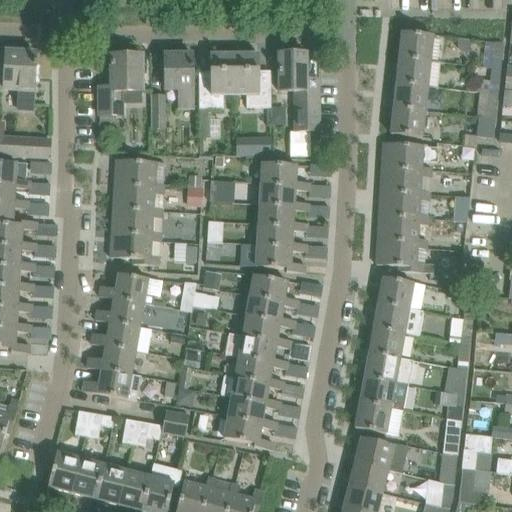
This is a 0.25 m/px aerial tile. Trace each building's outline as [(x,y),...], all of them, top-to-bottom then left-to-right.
[(402,34),(399,59),(430,62),(433,37),(402,34)] [(494,44),(492,69),(501,70),(503,45),(494,44)] [(19,92),(18,111),(32,112),(35,67),(37,68),(37,63),(35,63),(35,55),(6,53),(4,91),(19,92)] [(234,91),(234,55),(210,56),(211,77),(200,77),(200,73),(199,73),(200,110),(224,110),(224,91),(234,91)] [(258,55),(234,55),(234,91),(246,91),(246,110),(271,110),(271,77),(259,77),(258,55)] [(278,55),(279,75),(279,93),(295,93),(295,133),(319,133),(319,81),(307,81),(306,55),(278,55)] [(142,92),(142,76),(142,56),(111,57),(111,89),(98,89),(99,117),(123,116),(122,92),(142,92)] [(165,56),(165,91),(179,91),(179,108),(193,108),(192,56),(165,56)] [(399,59),(396,85),(427,88),(430,62),(399,59)] [(491,82),(489,95),(498,96),(501,70),(492,69),(491,82)] [(396,85),(393,110),(425,113),(427,88),(396,85)] [(489,95),(487,120),(495,121),(498,96),(489,95)] [(166,130),(165,98),(152,98),(153,130),(166,130)] [(425,113),(393,110),(391,136),(422,139),(425,113)] [(495,121),(487,120),(484,139),(493,140),(495,121)] [(238,137),(237,155),(272,157),(273,139),(238,137)] [(0,139),(0,156),(49,159),(50,142),(0,139)] [(383,145),(382,169),(422,171),(423,171),(423,163),(437,164),(438,150),(427,149),(427,147),(383,145)] [(445,160),(474,163),(475,148),(447,145),(445,160)] [(116,162),(114,186),(153,188),(153,195),(163,196),(164,186),(153,186),(154,164),(116,162)] [(0,163),(0,185),(15,186),(15,190),(29,191),(30,185),(30,184),(30,183),(26,183),(27,165),(0,163)] [(261,165),(260,188),(295,190),(295,192),(310,193),(310,187),(310,185),(295,184),(296,167),(261,165)] [(382,169),(380,193),(421,196),(421,195),(422,180),(430,181),(431,171),(423,171),(422,171),(382,169)] [(190,177),(190,187),(201,188),(202,178),(190,177)] [(0,185),(0,206),(14,207),(14,211),(28,212),(29,205),(29,204),(29,203),(14,202),(15,190),(15,186),(0,185)] [(114,186),(113,210),(152,213),(151,219),(162,220),(162,211),(152,210),(153,195),(153,188),(114,186)] [(260,188),(259,208),(294,210),(294,213),(308,214),(309,206),(294,205),(295,192),(295,190),(260,188)] [(223,205),(224,190),(212,189),(211,204),(223,205)] [(188,190),(188,207),(202,208),(203,190),(188,190)] [(380,193),(379,218),(420,220),(421,204),(429,205),(430,195),(421,195),(421,196),(380,193)] [(455,222),(467,224),(470,199),(458,198),(455,222)] [(0,226),(22,228),(22,232),(37,233),(37,226),(37,225),(37,224),(21,223),(21,226),(13,226),(14,211),(14,207),(0,206),(0,226)] [(259,208),(258,228),(293,230),(292,233),(307,234),(308,226),(293,225),(294,213),(294,210),(259,208)] [(113,210),(111,235),(151,237),(150,243),(160,244),(161,235),(151,234),(151,219),(152,213),(113,210)] [(183,218),(183,230),(197,231),(198,219),(183,218)] [(379,218),(377,242),(418,245),(418,243),(419,229),(428,229),(429,220),(420,220),(379,218)] [(220,225),(208,224),(207,245),(219,245),(220,225)] [(0,226),(0,247),(21,249),(21,253),(35,253),(36,245),(21,244),(22,232),(22,228),(0,226)] [(258,228),(257,249),(291,251),(291,254),(306,255),(306,247),(292,246),(292,233),(293,230),(258,228)] [(151,237),(111,235),(110,259),(133,261),(132,266),(159,268),(160,244),(150,243),(151,237)] [(418,245),(377,242),(376,267),(399,268),(398,273),(433,275),(434,266),(417,265),(418,252),(427,253),(428,243),(418,243),(418,245)] [(0,247),(0,267),(20,269),(19,273),(34,274),(35,266),(20,265),(21,253),(21,249),(0,247)] [(186,248),(186,264),(195,265),(196,249),(186,248)] [(291,251),(257,249),(255,271),(286,273),(286,274),(305,275),(305,267),(291,266),(291,254),(291,251)] [(0,267),(0,288),(18,289),(18,293),(33,294),(33,288),(33,287),(33,286),(19,285),(19,273),(20,269),(0,267)] [(99,299),(114,301),(114,300),(144,306),(153,307),(154,298),(146,296),(149,281),(118,276),(116,291),(101,289),(99,299)] [(254,277),(250,298),(284,304),(283,308),(297,311),(299,303),(284,300),(287,283),(254,277)] [(383,279),(378,305),(410,311),(414,285),(383,279)] [(195,293),(198,285),(184,284),(179,312),(191,314),(193,307),(192,307),(195,293)] [(0,288),(0,308),(17,310),(17,314),(32,315),(32,307),(17,306),(18,293),(18,289),(0,288)] [(250,298),(247,318),(280,325),(279,328),(294,331),(295,323),(281,320),(283,308),(284,304),(250,298)] [(95,322),(110,325),(110,324),(140,330),(144,306),(114,300),(114,301),(111,315),(97,312),(95,322)] [(464,301),(463,314),(473,315),(474,302),(464,301)] [(378,305),(373,330),(405,335),(405,336),(419,338),(423,313),(410,311),(378,305)] [(0,308),(0,329),(16,330),(16,334),(31,335),(31,327),(16,326),(17,314),(17,310),(0,308)] [(247,318),(243,339),(276,344),(276,349),(290,352),(291,343),(277,341),(279,328),(280,325),(247,318)] [(91,346),(106,349),(106,348),(136,353),(140,330),(110,324),(110,325),(108,338),(93,336),(91,346)] [(16,330),(0,329),(0,350),(11,351),(11,354),(29,355),(30,347),(15,346),(16,334),(16,330)] [(373,330),(369,354),(400,360),(405,336),(405,335),(373,330)] [(461,334),(460,346),(471,347),(472,335),(461,334)] [(239,358),(239,359),(273,365),(272,369),(286,372),(287,366),(287,365),(288,364),(273,361),(276,349),(276,344),(243,339),(230,336),(227,356),(239,358)] [(471,347),(460,346),(457,371),(468,373),(471,347)] [(87,370),(101,372),(101,371),(132,376),(136,353),(106,348),(106,349),(103,362),(89,360),(87,370)] [(369,354),(364,379),(408,387),(409,384),(413,363),(400,360),(369,354)] [(239,359),(236,380),(269,386),(268,389),(282,392),(284,384),(269,381),(272,369),(273,365),(239,359)] [(101,371),(101,372),(99,386),(84,383),(83,393),(137,403),(142,378),(132,376),(101,371)] [(222,398),(232,400),(265,406),(265,409),(279,412),(281,404),(266,402),(268,389),(269,386),(236,380),(226,378),(222,398)] [(364,379),(360,404),(391,410),(403,413),(408,387),(364,379)] [(179,385),(169,383),(167,397),(176,399),(179,385)] [(456,384),(455,396),(464,397),(466,385),(456,384)] [(447,409),(446,420),(462,421),(464,397),(455,396),(453,409),(447,409)] [(232,400),(228,420),(262,426),(261,429),(275,432),(277,424),(262,422),(265,409),(265,406),(232,400)] [(391,410),(360,404),(355,430),(386,436),(391,410)] [(0,452),(5,434),(11,435),(18,410),(9,407),(6,417),(0,415),(0,452)] [(161,435),(185,439),(189,416),(166,412),(161,435)] [(75,436),(86,438),(91,415),(79,413),(75,436)] [(91,415),(86,438),(98,441),(101,427),(102,417),(91,415)] [(102,417),(101,427),(113,429),(115,419),(102,417)] [(262,426),(228,420),(225,441),(258,447),(258,450),(272,452),(273,444),(259,442),(261,429),(262,426)] [(446,420),(442,454),(458,457),(462,421),(446,420)] [(122,444),(134,447),(138,423),(127,421),(122,444)] [(138,423),(134,447),(146,449),(151,425),(138,423)] [(466,436),(462,471),(474,472),(476,453),(490,454),(492,439),(466,436)] [(361,439),(355,463),(388,471),(388,473),(402,476),(408,450),(403,448),(394,446),(394,447),(361,439)] [(48,489),(72,495),(82,461),(57,454),(48,489)] [(438,485),(442,485),(443,486),(454,487),(458,457),(442,454),(438,485)] [(72,495),(96,501),(106,467),(82,461),(72,495)] [(511,475),(511,462),(501,461),(499,474),(511,475)] [(355,463),(349,486),(382,495),(388,473),(388,471),(355,463)] [(152,479),(142,511),(167,511),(174,486),(178,487),(177,488),(178,489),(182,473),(154,466),(151,478),(152,479)] [(96,501),(119,507),(128,473),(106,467),(96,501)] [(474,472),(462,471),(458,504),(470,506),(474,472)] [(119,507),(137,511),(142,511),(152,479),(151,478),(128,473),(119,507)] [(179,502),(176,511),(201,511),(208,490),(216,492),(218,483),(208,481),(206,490),(184,484),(179,502)] [(441,498),(439,508),(450,511),(453,500),(454,487),(443,486),(442,485),(441,498)] [(201,511),(227,511),(231,496),(239,498),(241,489),(232,486),(230,496),(216,492),(208,490),(201,511)] [(349,486),(343,510),(352,511),(377,511),(382,495),(349,486)] [(231,496),(227,511),(258,511),(263,494),(256,492),(253,502),(239,498),(231,496)]
